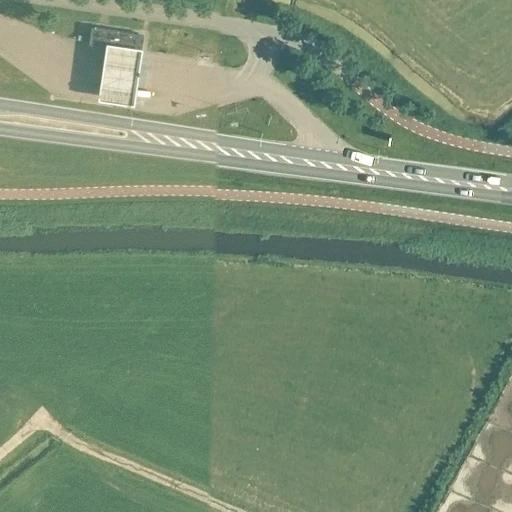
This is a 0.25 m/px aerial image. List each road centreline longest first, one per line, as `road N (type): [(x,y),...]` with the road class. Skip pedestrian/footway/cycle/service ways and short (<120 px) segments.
road 1 (primary): [(511,190),(0,118)]
road 2 (unclassified): [(46,0),(282,36),(350,79)]
road 3 (track): [(0,456),(39,423),(78,449),(232,511)]
